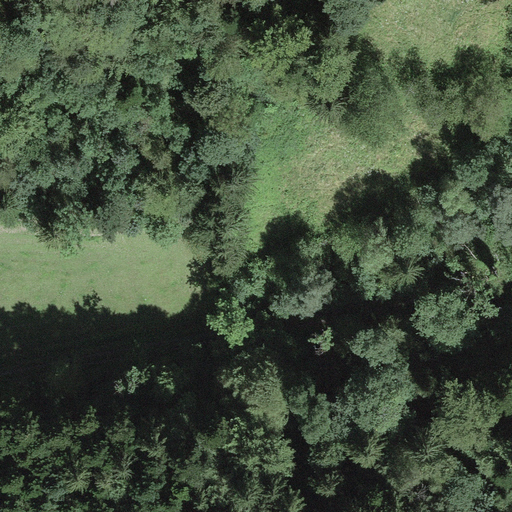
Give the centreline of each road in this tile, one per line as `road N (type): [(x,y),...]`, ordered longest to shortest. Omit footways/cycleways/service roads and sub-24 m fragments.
road 1 (track): [(220,334),(218,310),(229,284),(252,261),(395,201),(463,160),(487,137),(490,105),(459,85),(405,77),(0,42)]
road 2 (track): [(0,380),(511,274)]
